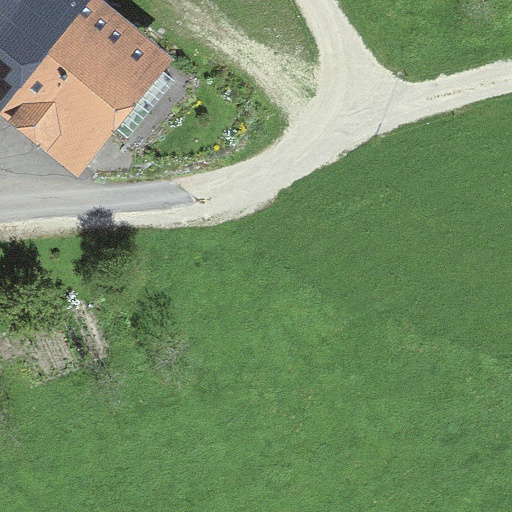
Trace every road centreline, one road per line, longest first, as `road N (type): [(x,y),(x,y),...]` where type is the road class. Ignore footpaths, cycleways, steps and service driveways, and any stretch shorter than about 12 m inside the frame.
road 1 (track): [(0,206),(177,195),(295,157),(334,129),(345,96),(339,41),(313,0)]
road 2 (track): [(334,129),(511,77)]
